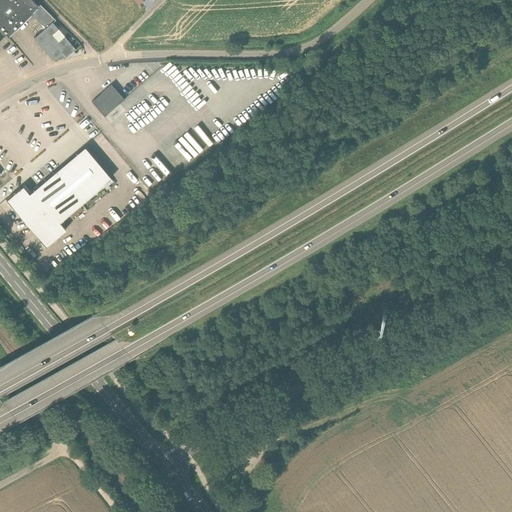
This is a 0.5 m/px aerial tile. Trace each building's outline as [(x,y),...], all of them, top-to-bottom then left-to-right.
[(35,18),(30,13),(38,5),(32,0),(0,0),(0,27),(7,36),(25,19),(27,21),(34,19),(35,18)] [(75,49),(53,23),(55,20),(39,4),(38,5),(30,13),(35,18),(41,24),(32,31),(36,36),(34,38),(53,60),(62,53),(66,57),(75,49)] [(92,104),(105,118),(124,101),(112,87),(92,104)] [(23,189),(7,203),(46,250),(66,233),(59,225),(111,181),(85,150),(30,197),(26,193),(23,189)] [(0,174),(8,168),(0,158),(0,174)]
